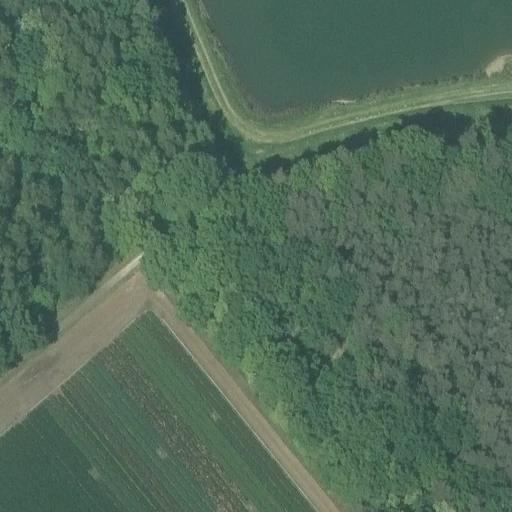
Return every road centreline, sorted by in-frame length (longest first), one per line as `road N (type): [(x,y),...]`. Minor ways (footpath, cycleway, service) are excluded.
road 1 (track): [(0,383),(160,245),(247,191),(411,151),(511,141)]
road 2 (track): [(511,97),(265,138),(223,111),(176,0)]
